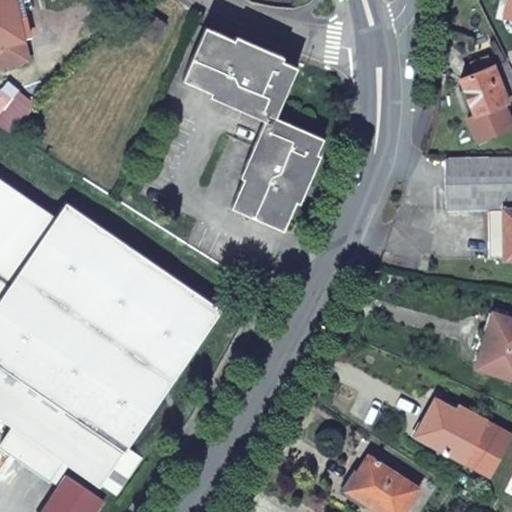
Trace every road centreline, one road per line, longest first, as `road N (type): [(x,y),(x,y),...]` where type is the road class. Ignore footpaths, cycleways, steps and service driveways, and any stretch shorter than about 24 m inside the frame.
road 1 (secondary): [(382,44),(374,129),(331,273),(176,511)]
road 2 (residential): [(224,0),(276,28),(382,44)]
